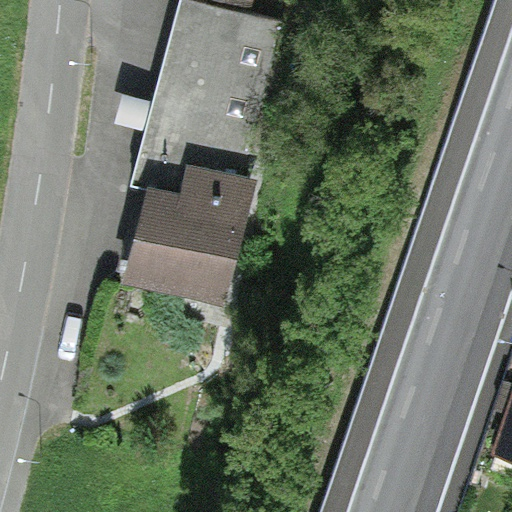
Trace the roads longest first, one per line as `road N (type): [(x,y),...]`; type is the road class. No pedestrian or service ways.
road 1 (primary): [(388,511),(511,149)]
road 2 (residential): [(55,0),(35,185),(0,376)]
